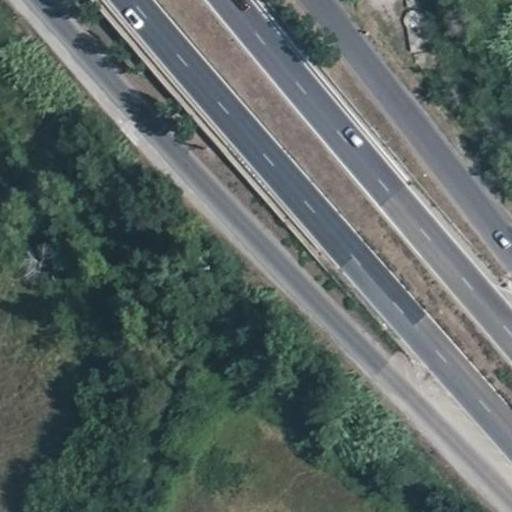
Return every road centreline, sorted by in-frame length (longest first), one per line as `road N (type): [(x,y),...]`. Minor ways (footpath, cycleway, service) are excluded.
road 1 (secondary): [(44,0),(511,496)]
road 2 (trunk): [(138,0),(511,429)]
road 3 (trunk): [(511,330),(230,0)]
road 4 (secondary): [(511,251),(321,0)]
